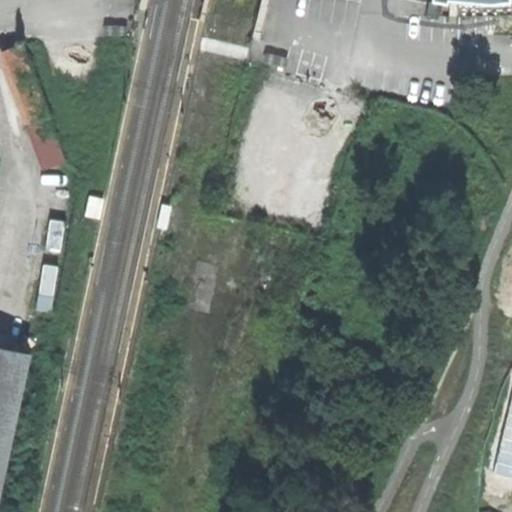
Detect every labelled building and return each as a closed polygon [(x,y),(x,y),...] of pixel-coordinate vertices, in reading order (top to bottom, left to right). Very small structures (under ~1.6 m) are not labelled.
[(105,27),(106,36),(126,35),(125,26),(105,27)] [(35,136),(52,129),(22,47),(4,54),(35,136)] [(286,58),(265,53),(263,59),(285,64),(286,58)] [(86,215),(102,219),(107,198),(91,195),(86,215)] [(166,206),(158,205),(153,227),(162,229),(166,206)] [(1,350),(0,350),(0,493),(30,357),(1,350)]
